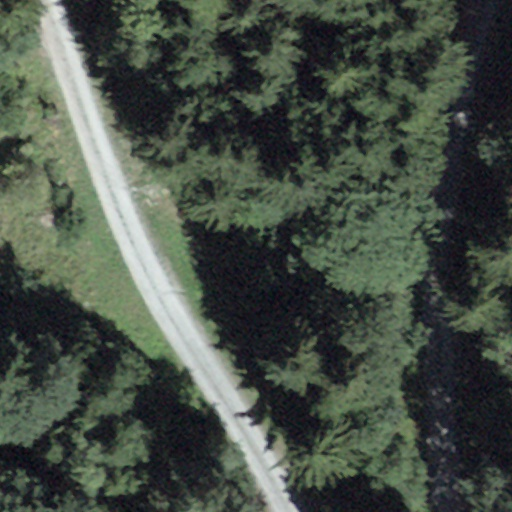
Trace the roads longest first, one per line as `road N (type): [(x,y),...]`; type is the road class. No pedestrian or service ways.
road 1 (track): [(289,511),(140,260),(47,0)]
road 2 (track): [(493,0),(459,167),(447,280),(443,398),(451,511)]
